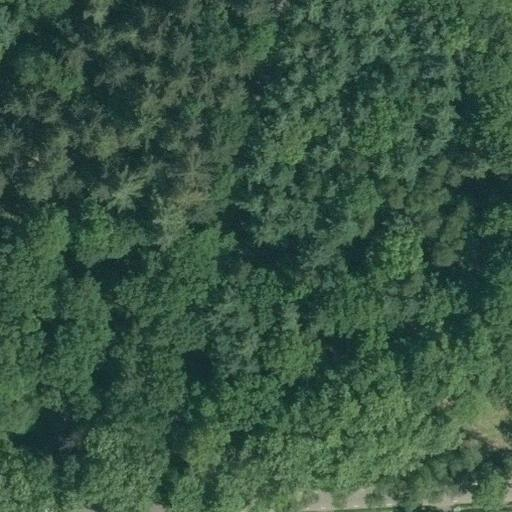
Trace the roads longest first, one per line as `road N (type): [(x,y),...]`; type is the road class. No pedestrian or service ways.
road 1 (unclassified): [(156,510),(287,0)]
road 2 (unclassified): [(156,510),(511,491)]
